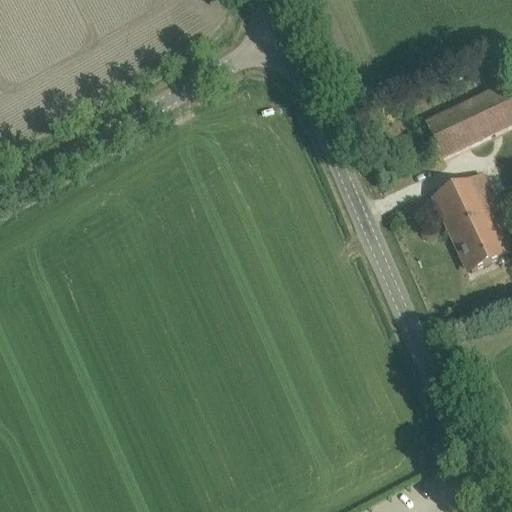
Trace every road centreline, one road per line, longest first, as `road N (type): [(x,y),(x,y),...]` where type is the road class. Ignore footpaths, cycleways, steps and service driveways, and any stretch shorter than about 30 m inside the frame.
road 1 (unclassified): [(492,511),(284,39)]
road 2 (unclassified): [(0,198),(284,39)]
